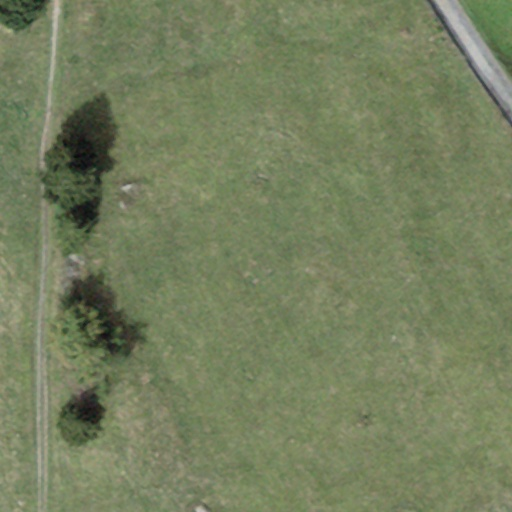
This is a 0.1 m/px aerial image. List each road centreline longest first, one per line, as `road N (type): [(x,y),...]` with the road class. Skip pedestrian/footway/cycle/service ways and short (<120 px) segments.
road 1 (track): [(54,0),(43,511)]
road 2 (track): [(445,0),(511,105)]
